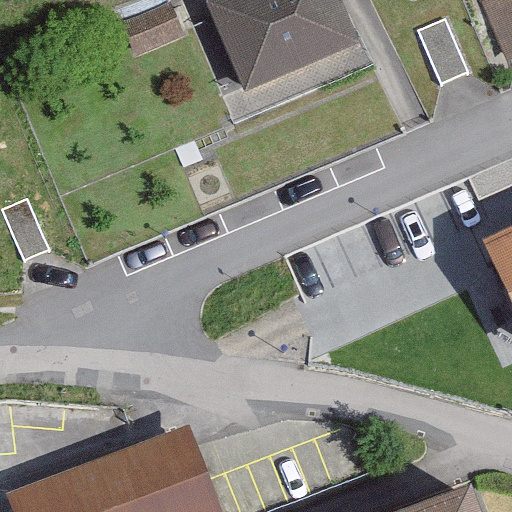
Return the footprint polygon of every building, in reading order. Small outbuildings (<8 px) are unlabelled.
[(234,0),(206,12),(239,91),(365,39),(348,0),(234,0)] [(511,0),(490,0),(511,61),(511,60),(511,0)] [(143,60),(188,41),(172,2),(127,21),(143,60)] [(475,77),(449,19),(416,34),(442,91),(475,77)] [(511,240),(486,252),(511,308),(511,240)] [(4,497),(9,511),(197,511),(211,507),(183,431),(4,497)] [(410,511),(473,511),(466,491),(410,511)]
